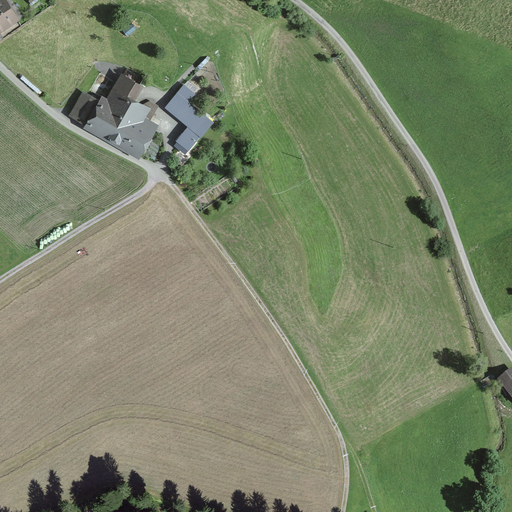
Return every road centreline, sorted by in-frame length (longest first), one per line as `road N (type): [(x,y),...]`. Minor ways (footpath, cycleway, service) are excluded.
road 1 (track): [(376,511),(357,459),(291,346),(159,173),(0,288)]
road 2 (track): [(511,356),(473,286),(427,168),(343,43),(294,0)]
road 3 (track): [(0,66),(67,124),(159,173)]
